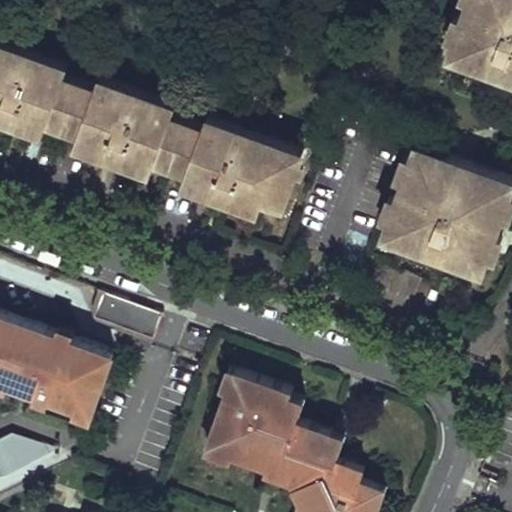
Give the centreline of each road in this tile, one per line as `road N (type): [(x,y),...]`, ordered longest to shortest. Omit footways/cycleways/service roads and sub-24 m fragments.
road 1 (residential): [(0,222),(440,392),(457,432),(430,511)]
road 2 (unknown): [(187,292),(116,448)]
